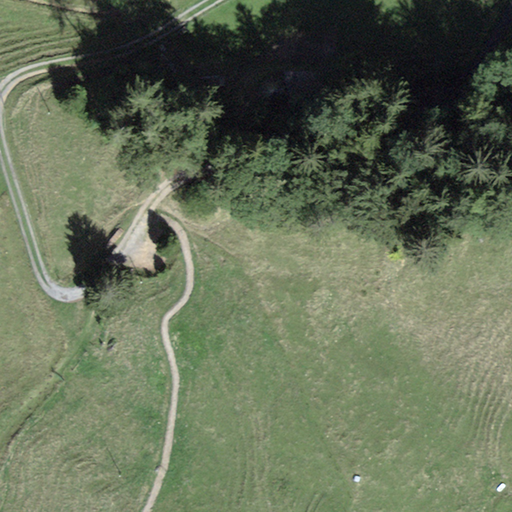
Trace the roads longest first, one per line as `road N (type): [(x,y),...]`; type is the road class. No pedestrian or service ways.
road 1 (track): [(511,14),(485,54),(400,126),(310,170),(213,169),(174,182),(73,294)]
road 2 (track): [(0,100),(28,71),(111,56),(219,0)]
road 3 (track): [(73,294),(51,290),(40,273),(0,141)]
